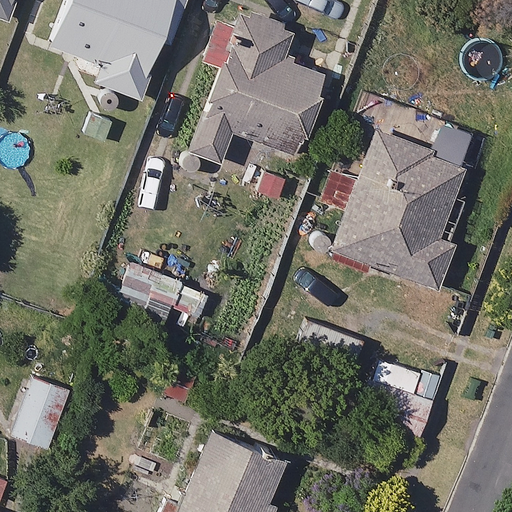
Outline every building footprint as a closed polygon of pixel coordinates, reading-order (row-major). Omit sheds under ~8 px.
[(54,0),(41,39),(98,58),(91,78),(137,94),(156,36),(168,40),(180,0),(54,0)] [(282,21),(240,5),(232,27),(214,20),(201,53),(217,59),(185,146),(218,159),(230,127),(292,150),(324,65),(273,46),(282,21)] [(461,160),(371,127),(328,244),(434,283),(450,238),(434,232),(461,160)] [(437,375),(375,353),(354,410),(416,433),(437,375)] [(69,385),(28,371),(8,430),(49,444),(69,385)] [(280,457),(209,423),(166,511),(279,511),(259,502),(280,457)]
